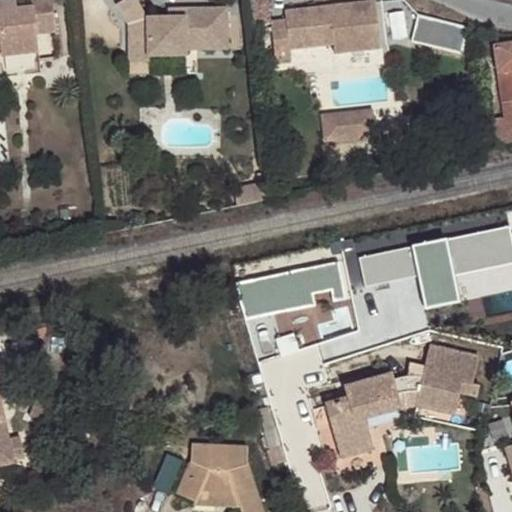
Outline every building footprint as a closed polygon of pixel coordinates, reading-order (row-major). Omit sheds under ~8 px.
[(0,0),(0,43),(1,43),(3,57),(41,53),(39,34),(57,32),(54,0),(33,0),(34,5),(18,7),(5,9),(4,0),(0,0)] [(4,0),(5,9),(18,7),(17,0),(4,0)] [(229,8),(186,8),(186,18),(170,19),(149,19),(138,0),(127,0),(119,5),(129,23),(129,41),(147,40),(147,56),(150,56),(187,54),(187,48),(230,48),(229,8)] [(384,49),(378,2),(345,6),(346,15),(332,17),(331,8),(287,13),(288,22),(274,24),(278,62),(294,60),(293,50),(335,45),(337,55),(384,49)] [(345,6),(331,8),(332,17),(346,15),(345,6)] [(186,18),(186,8),(171,8),(170,19),(186,18)] [(422,15),(416,39),(465,51),(471,26),(422,15)] [(149,62),(150,56),(147,56),(147,40),(129,41),(129,63),(149,62)] [(501,148),(511,146),(511,44),(494,48),(507,124),(497,125),(501,148)] [(324,111),(326,140),(368,138),(366,109),(324,111)] [(511,249),(508,230),(358,258),(364,291),(419,281),(425,310),(459,303),(453,274),(511,263),(511,249)] [(332,290),(327,265),(235,284),(243,309),(332,290)] [(430,347),(424,368),(432,370),(437,349),(430,347)] [(432,370),(424,368),(422,378),(407,374),(399,375),(391,378),(390,373),(344,388),(346,399),(325,405),(340,458),(372,448),(363,416),(400,405),(425,408),(453,415),(461,384),(471,388),(479,359),(437,349),(432,370)] [(0,401),(0,465),(16,461),(0,401)] [(241,511),(264,511),(252,471),(250,454),(194,456),(196,473),(181,501),(220,508),(240,503),(241,511)] [(206,511),(220,508),(181,501),(175,511),(206,511)] [(241,511),(240,503),(220,508),(238,511),(241,511)]
